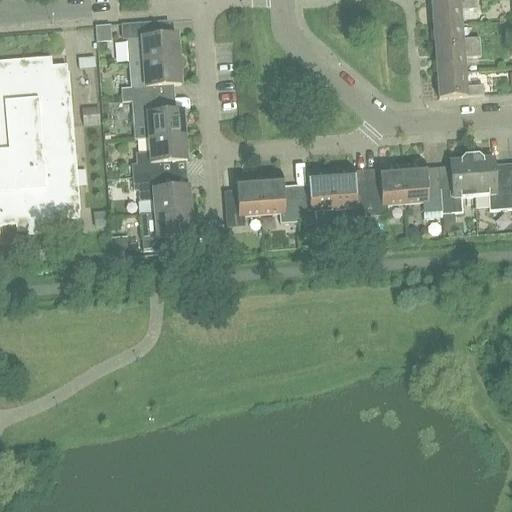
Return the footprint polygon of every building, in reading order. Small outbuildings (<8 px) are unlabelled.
[(433,28),(461,26),(460,12),(477,10),(476,0),(474,0),(431,3),(433,28)] [(128,65),(178,62),(177,37),(151,39),(150,24),(121,26),(122,41),(126,41),(128,65)] [(435,52),(480,49),(479,39),(462,40),(461,26),(433,28),(435,52)] [(436,76),(464,74),(463,59),(480,58),(480,49),(435,52),(436,76)] [(0,227),(14,226),(30,225),(30,233),(64,230),(63,214),(79,213),(68,74),(67,75),(66,66),(51,68),(50,60),(0,63),(0,227)] [(121,91),(122,104),(131,104),(156,101),(155,88),(180,87),(178,62),(128,65),(130,90),(121,91)] [(438,101),(483,97),(482,87),(465,88),(464,74),(436,76),(438,101)] [(156,101),(131,104),(133,128),(147,126),(148,140),(184,137),(182,112),(157,114),(156,101)] [(84,128),(100,126),(99,108),(82,110),(84,128)] [(184,137),(148,140),(149,154),(135,155),(136,166),(131,166),(132,180),(162,177),(161,164),(186,162),(184,137)] [(439,193),(440,199),(441,216),(463,215),(462,200),(474,199),(471,157),(464,158),(460,162),(449,163),(451,190),(439,191),(439,193)] [(471,157),(474,199),(488,198),(489,213),(511,210),(511,197),(511,186),(495,187),(493,159),(482,160),(477,157),(471,157)] [(424,165),(401,166),(404,206),(422,205),(423,221),(441,219),(441,216),(440,199),(439,193),(429,193),(426,191),(424,165)] [(381,204),(368,204),(369,219),(387,217),(387,207),(404,206),(401,166),(378,168),(381,204)] [(353,170),(330,172),(333,211),(350,210),(351,220),(369,219),(368,204),(356,205),(353,170)] [(309,209),(297,210),(298,224),(316,223),(315,213),(333,211),(330,172),(306,174),(309,209)] [(281,176),(258,177),(261,217),(279,216),(280,226),(298,224),(297,210),(284,211),(281,176)] [(162,177),(132,180),(133,193),(138,193),(139,203),(153,202),(154,216),(190,213),(188,188),(163,190),(162,177)] [(225,215),(226,230),(244,228),(243,218),(261,217),(258,177),(235,179),(238,214),(225,215)] [(143,253),(167,251),(167,240),(192,238),(190,213),(154,216),(155,230),(141,231),(143,253)]
